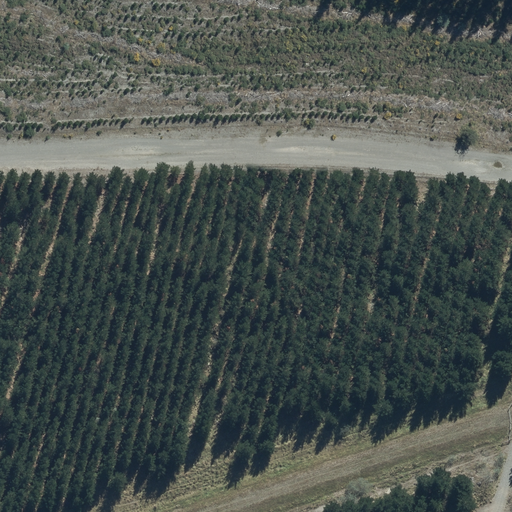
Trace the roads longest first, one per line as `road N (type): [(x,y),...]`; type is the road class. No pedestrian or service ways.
road 1 (unclassified): [(0,164),(416,159),(511,171)]
road 2 (track): [(320,511),(482,457),(511,460)]
